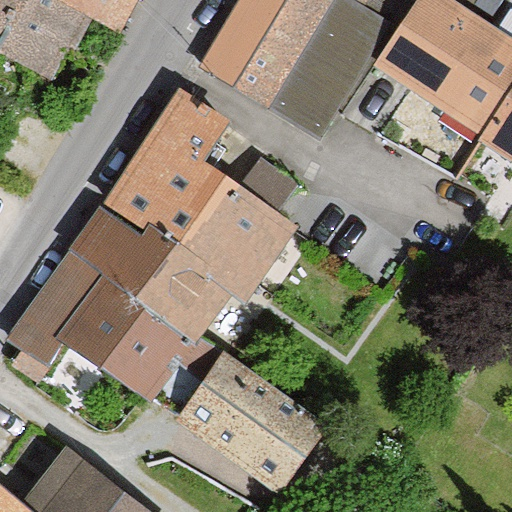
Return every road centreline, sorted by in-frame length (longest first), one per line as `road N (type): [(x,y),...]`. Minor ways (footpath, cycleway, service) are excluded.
road 1 (unclassified): [(0,299),(191,0)]
road 2 (residential): [(0,382),(182,511)]
